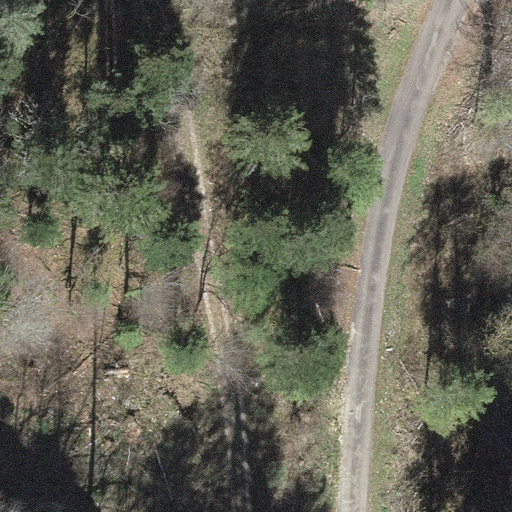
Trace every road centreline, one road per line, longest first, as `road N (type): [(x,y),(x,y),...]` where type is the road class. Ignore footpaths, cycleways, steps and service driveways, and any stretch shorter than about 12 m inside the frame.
road 1 (unclassified): [(463,0),(402,193),(348,511)]
road 2 (track): [(137,0),(164,50),(214,233),(229,511)]
